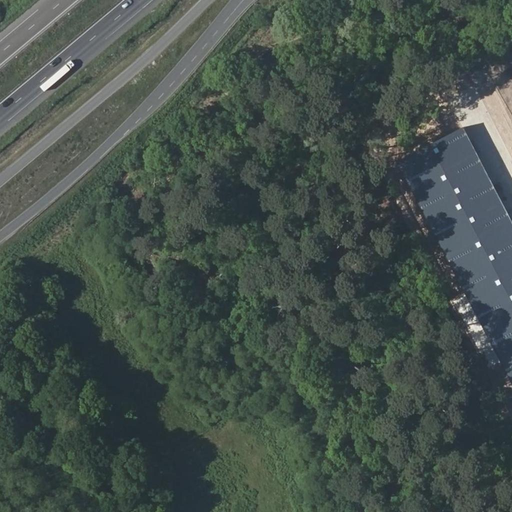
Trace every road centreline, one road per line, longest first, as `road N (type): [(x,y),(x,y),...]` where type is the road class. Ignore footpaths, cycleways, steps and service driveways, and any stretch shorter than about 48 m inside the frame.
road 1 (secondary): [(208,0),(0,182)]
road 2 (secondary): [(0,236),(143,109)]
road 3 (motorway): [(0,115),(137,0)]
road 4 (tertiary): [(143,109),(179,82),(249,0)]
road 5 (secondary): [(143,109),(238,0)]
